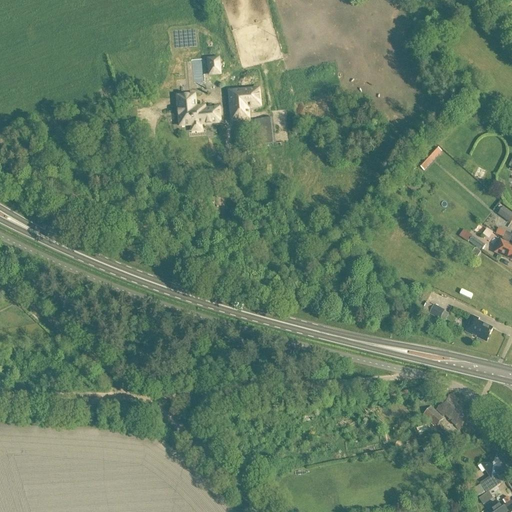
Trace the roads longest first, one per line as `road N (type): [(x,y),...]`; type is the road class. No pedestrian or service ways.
road 1 (unclassified): [(511,430),(451,383),(190,315),(0,237)]
road 2 (primary): [(511,377),(196,299),(0,216)]
road 3 (track): [(413,373),(143,395)]
road 4 (track): [(143,395),(0,275)]
road 5 (track): [(263,511),(143,395)]
road 6 (track): [(143,395),(0,394)]
